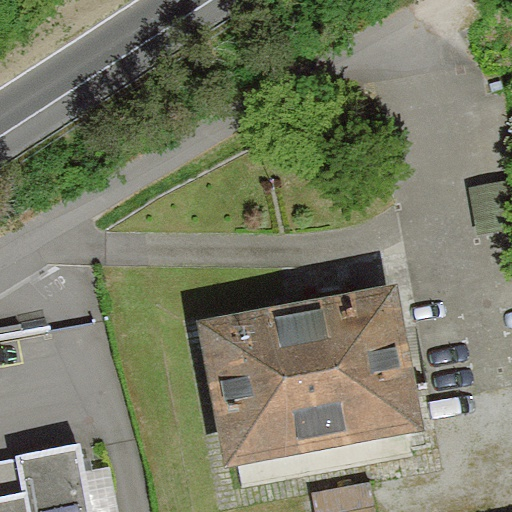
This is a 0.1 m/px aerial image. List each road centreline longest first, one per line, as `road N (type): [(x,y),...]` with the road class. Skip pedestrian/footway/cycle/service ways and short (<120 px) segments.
road 1 (residential): [(415,10),(0,267)]
road 2 (motorway): [(0,114),(176,0)]
